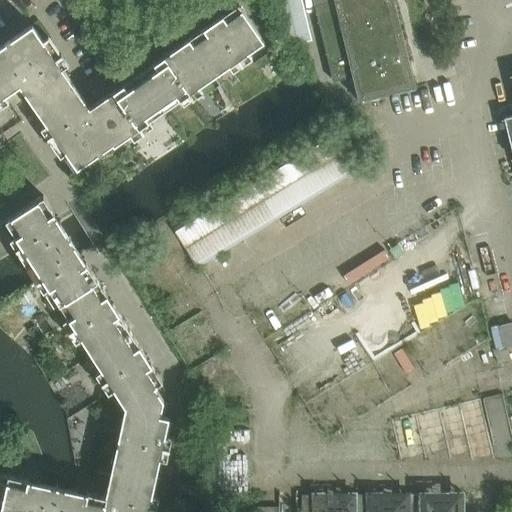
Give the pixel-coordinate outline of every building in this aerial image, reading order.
[(274,0),(285,44),(309,38),(299,0),(274,0)] [(313,0),(333,80),(333,81),(353,77),(358,100),(415,87),(394,0),(395,0),(313,0)] [(264,41),(243,12),(245,10),(241,5),(239,6),(238,4),(188,39),(214,76),(229,66),(233,71),(252,58),(248,52),(264,41)] [(0,57),(19,86),(36,109),(73,84),(32,25),(11,39),(10,38),(4,41),(5,43),(0,46),(0,57)] [(203,92),(199,86),(214,76),(188,39),(139,73),(165,110),(179,100),(184,105),(203,92)] [(0,57),(0,107),(9,102),(5,96),(19,86),(0,57)] [(139,73),(89,107),(115,144),(130,134),(134,140),(153,126),(149,121),(165,110),(139,73)] [(114,145),(115,144),(89,107),(73,84),(36,109),(52,133),(46,137),(47,138),(48,139),(54,135),(64,151),(77,168),(98,154),(99,155),(105,151),(104,150),(113,143),(114,145)] [(338,129),(178,227),(198,261),(360,163),(338,129)] [(43,195),(0,222),(0,224),(16,250),(26,266),(70,238),(43,195)] [(70,238),(26,266),(54,308),(60,304),(97,280),(86,263),(81,254),(70,238)] [(97,280),(60,304),(92,355),(130,330),(97,280)] [(18,295),(24,304),(34,298),(29,289),(18,295)] [(114,390),(124,406),(155,387),(162,382),(130,330),(92,355),(101,370),(95,373),(108,393),(114,390)] [(155,387),(124,406),(125,406),(111,467),(155,478),(159,459),(166,460),(171,437),(165,436),(169,417),(159,415),(163,400),(155,387)] [(111,467),(105,495),(101,511),(147,511),(149,507),(156,509),(159,496),(151,495),(155,478),(111,467)] [(0,511),(1,511),(9,474),(0,472),(0,511)] [(51,511),(57,485),(9,474),(1,511),(51,511)] [(57,485),(51,511),(101,511),(105,495),(94,493),(57,485)]
